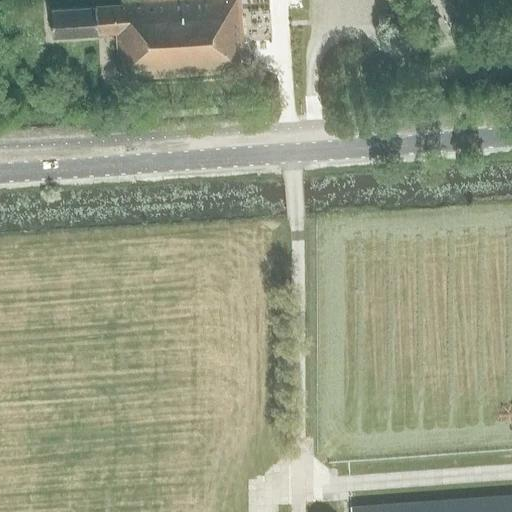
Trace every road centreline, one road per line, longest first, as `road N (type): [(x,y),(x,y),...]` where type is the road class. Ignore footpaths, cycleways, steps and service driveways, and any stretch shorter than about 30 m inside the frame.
road 1 (secondary): [(0,173),(511,135)]
road 2 (track): [(511,473),(297,491)]
road 3 (track): [(511,31),(411,46),(384,32),(378,7)]
